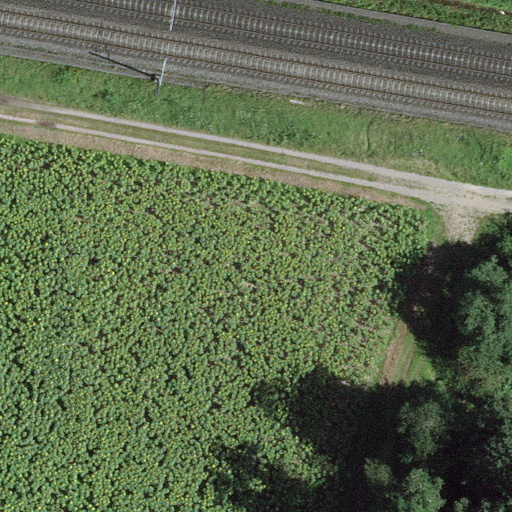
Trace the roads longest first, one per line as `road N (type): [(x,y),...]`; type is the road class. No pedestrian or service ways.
road 1 (track): [(0,125),(511,215)]
road 2 (track): [(359,511),(362,469),(459,207)]
